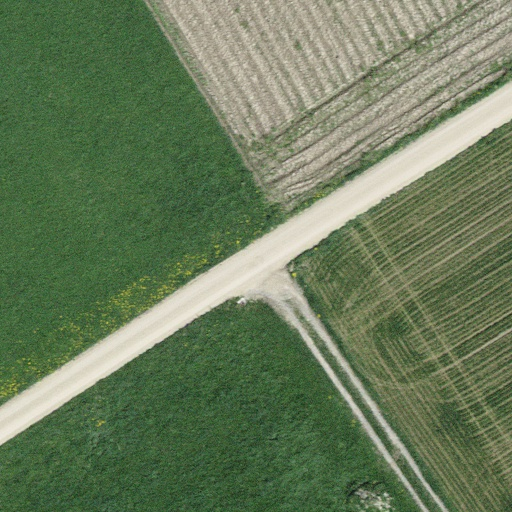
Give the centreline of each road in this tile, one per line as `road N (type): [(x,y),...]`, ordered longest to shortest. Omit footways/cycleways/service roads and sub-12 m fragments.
road 1 (unclassified): [(0,439),(511,122)]
road 2 (track): [(422,511),(257,279)]
